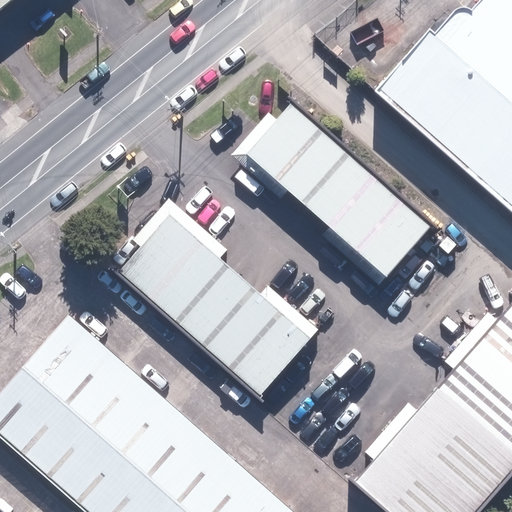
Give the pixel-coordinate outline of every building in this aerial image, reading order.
[(0,0),(0,20),(25,0),(0,0)] [(387,94),(511,203),(511,0),(493,0),(469,26),(458,17),(387,94)] [(433,233),(294,111),(244,168),(383,289),(433,233)] [(309,341),(170,219),(113,283),(252,405),(309,341)] [(480,511),(511,477),(511,300),(349,485),(379,511),(480,511)] [(288,511),(72,322),(0,403),(0,441),(80,511),(288,511)]
